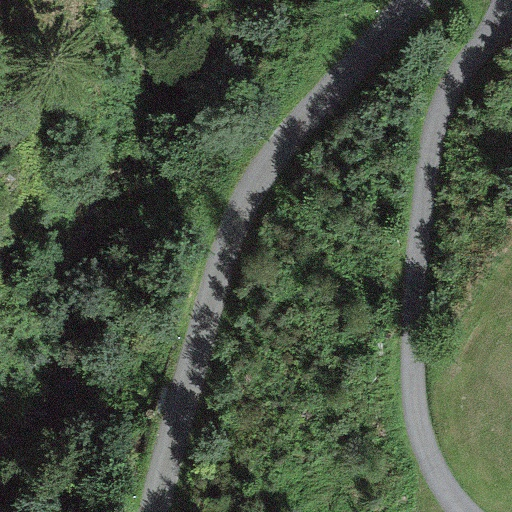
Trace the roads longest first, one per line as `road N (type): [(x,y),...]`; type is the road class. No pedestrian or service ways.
road 1 (unclassified): [(303,0),(168,221),(132,511)]
road 2 (track): [(462,0),(461,74),(410,204),(397,297),(453,511)]
